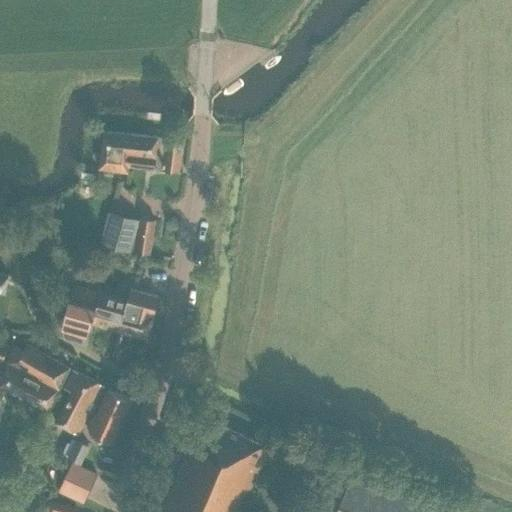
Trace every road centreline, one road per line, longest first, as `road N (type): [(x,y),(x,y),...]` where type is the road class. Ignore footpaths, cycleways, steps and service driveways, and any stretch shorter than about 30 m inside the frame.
road 1 (unclassified): [(157,385),(187,245),(210,0)]
road 2 (unclassified): [(125,511),(132,456),(157,385)]
road 3 (residential): [(157,385),(45,337)]
